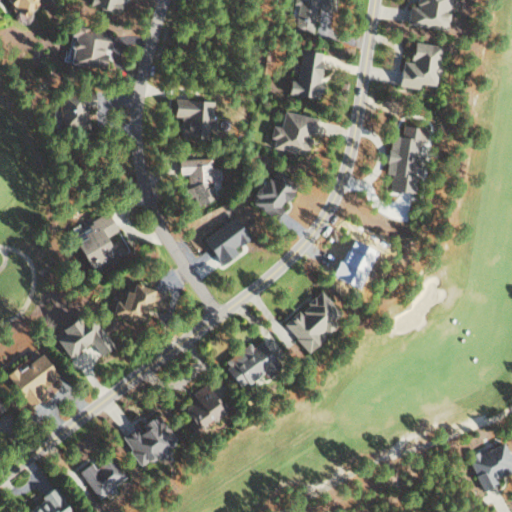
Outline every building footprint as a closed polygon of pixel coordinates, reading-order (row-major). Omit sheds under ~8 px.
[(1,0),(16,14),(30,0),(1,0)] [(119,0),(87,0),(86,5),(116,12),(119,0)] [(310,32),(313,7),(325,8),(325,0),(291,0),(291,2),(295,3),(292,30),(310,32)] [(403,24),(444,29),(447,0),(411,0),(411,6),(405,5),(403,24)] [(65,63),(99,68),(102,47),(105,48),(108,32),(67,26),(66,34),(69,34),(65,63)] [(438,45),(409,41),(406,61),(397,60),(394,85),(415,88),(416,82),(432,85),(438,45)] [(294,80),(284,79),(283,94),(316,97),(318,82),(315,81),(318,52),(297,49),(294,80)] [(54,92),(55,129),(83,128),(82,106),(90,106),(89,91),(54,92)] [(176,136),(209,137),(210,100),(169,98),(168,115),(177,115),(176,136)] [(315,118),(279,110),(276,126),(268,124),(265,137),(270,138),(268,147),(303,154),(307,135),(311,135),(315,118)] [(413,193),(419,152),(421,153),(424,128),(400,125),(398,135),(388,134),(382,173),(388,174),(386,190),(413,193)] [(175,158),(175,174),(185,173),(185,186),(184,186),(184,197),(189,197),(190,203),(212,203),(212,182),(215,182),(215,167),(210,167),(210,157),(175,158)] [(251,194),(252,196),(248,201),(269,217),(293,188),(270,169),(251,194)] [(123,256),(116,239),(107,243),(104,236),(114,232),(106,214),(77,226),(82,238),(74,242),(86,272),(123,256)] [(216,265),(234,253),(230,248),(245,238),(229,216),(198,238),(216,265)] [(106,314),(138,321),(142,303),(160,308),(164,292),(126,283),(124,291),(119,290),(116,301),(110,300),(106,314)] [(305,352),(321,337),(319,336),(329,327),(325,323),(337,312),(317,291),(295,311),(294,310),(279,324),(305,352)] [(87,316),(75,325),(69,317),(56,327),(60,332),(51,339),(65,357),(86,341),(96,354),(109,345),(87,316)] [(246,342),(218,362),(237,389),(272,364),(257,341),(249,347),(246,342)] [(12,370),(10,367),(2,372),(23,407),(41,397),(35,388),(53,377),(39,354),(12,370)] [(192,428),(219,411),(202,384),(188,393),(192,400),(179,407),(192,428)] [(118,435),(136,466),(153,456),(155,458),(174,447),(154,413),(118,435)] [(501,441),(465,456),(479,490),(495,483),(492,477),(511,469),(501,441)] [(86,462),(75,469),(92,497),(122,478),(108,456),(89,468),(86,462)] [(21,510),(21,511),(64,511),(53,486),(34,494),(38,502),(21,510)]
